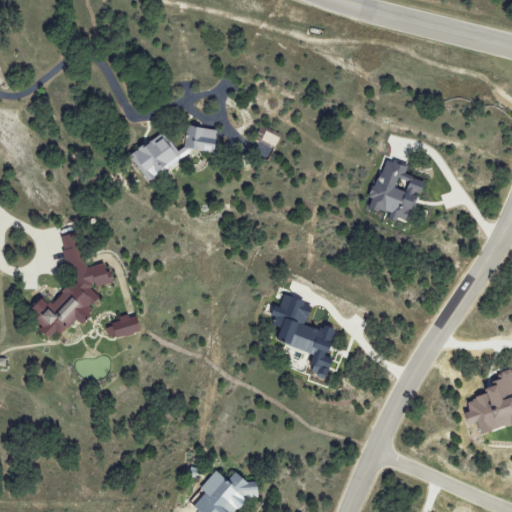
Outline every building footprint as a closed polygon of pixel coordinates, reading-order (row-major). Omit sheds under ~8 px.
[(164,133),(131,155),(149,182),(197,150),(216,154),(220,131),(189,126),(186,147),(177,153),(164,133)] [(370,198),(372,199),(369,206),(390,215),(389,218),(408,226),(426,183),(406,174),(409,168),(388,158),(370,198)] [(77,281),(66,287),(60,299),(52,304),(44,299),(37,303),(35,307),(36,315),(42,324),(44,333),(51,337),(56,335),(81,322),(85,324),(97,303),(101,301),(93,287),(96,283),(98,287),(115,284),(114,280),(105,264),(87,268),(79,233),(62,237),(68,265),(77,281)] [(338,329),(337,329),(315,328),(307,325),(314,305),(284,296),(281,306),(275,306),(274,309),(274,323),(273,325),(280,327),(276,340),(315,353),(311,362),(311,370),(320,373),(320,377),(329,380),(334,363),(334,358),(333,352),(335,346),(335,338),(338,329)] [(143,332),(139,314),(120,319),(121,324),(108,327),(111,339),(143,332)] [(483,433),(511,426),(511,369),(503,372),(505,380),(496,382),(498,387),(487,389),(488,396),(468,401),(471,413),(469,413),(471,425),(481,422),(483,433)] [(194,506),(201,511),(235,511),(236,510),(241,510),(250,499),(260,499),(260,483),(250,483),(236,471),(229,481),(217,471),(204,486),(203,497),(202,497),(194,506)]
